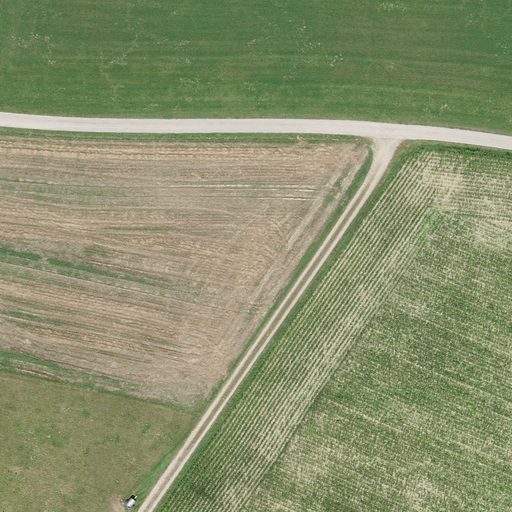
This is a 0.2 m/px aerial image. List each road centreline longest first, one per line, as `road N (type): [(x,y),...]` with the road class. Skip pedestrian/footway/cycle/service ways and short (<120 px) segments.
road 1 (track): [(0,115),(511,145)]
road 2 (track): [(140,511),(362,195),(389,132)]
